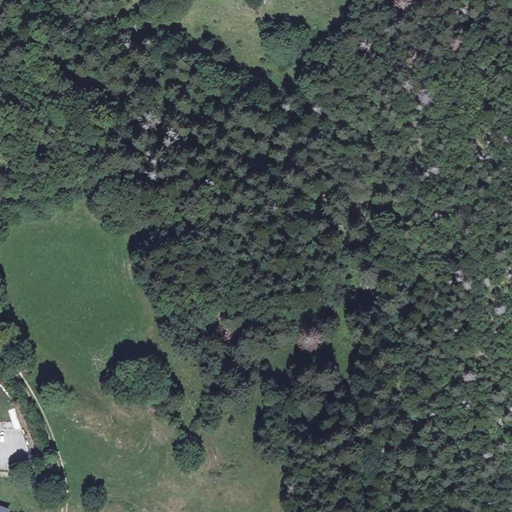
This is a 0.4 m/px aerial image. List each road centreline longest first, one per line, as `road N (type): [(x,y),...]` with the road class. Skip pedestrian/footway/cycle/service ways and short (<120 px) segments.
road 1 (track): [(0,203),(91,169),(95,151),(57,103),(71,79),(162,121),(258,122),(280,131),(373,291),(434,462),(483,511)]
road 2 (track): [(64,511),(62,472),(37,405),(0,350)]
